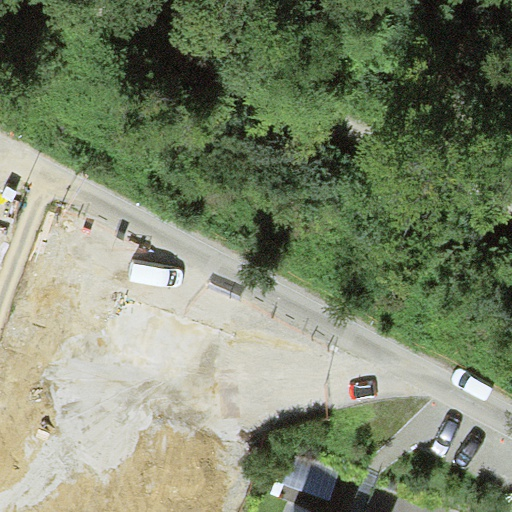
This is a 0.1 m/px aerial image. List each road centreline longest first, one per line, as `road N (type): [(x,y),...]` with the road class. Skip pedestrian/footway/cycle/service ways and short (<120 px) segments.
road 1 (residential): [(511,420),(0,153)]
road 2 (track): [(22,0),(511,247)]
